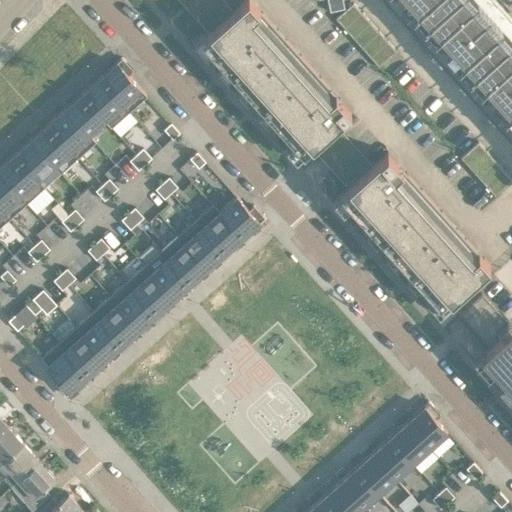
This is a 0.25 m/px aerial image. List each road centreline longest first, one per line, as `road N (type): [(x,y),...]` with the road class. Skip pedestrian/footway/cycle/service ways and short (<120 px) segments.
road 1 (residential): [(511,461),(97,0)]
road 2 (residential): [(0,364),(132,511)]
